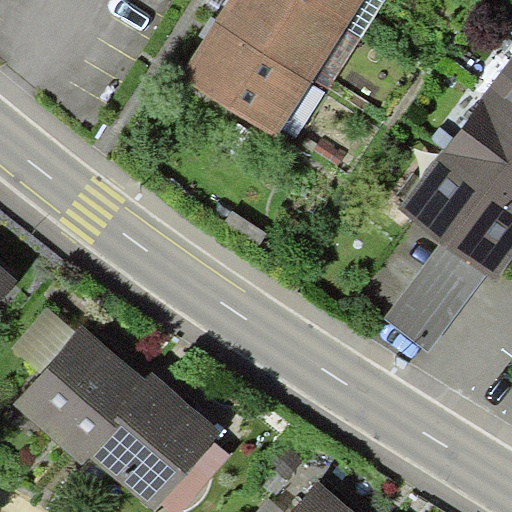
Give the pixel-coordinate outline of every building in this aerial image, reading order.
[(347,27),(304,0),(227,0),(214,22),(311,82),(347,27)] [(363,0),(304,0),(347,27),(363,0)] [(311,82),(214,22),(179,77),(275,138),(311,82)] [(485,276),(495,282),(511,259),(511,56),(400,210),(440,243),(485,276)] [(429,351),(485,276),(440,243),(384,319),(429,351)] [(0,265),(0,303),(19,282),(0,265)] [(42,371),(76,332),(48,307),(14,346),(42,371)] [(146,380),(83,324),(76,332),(42,371),(13,403),(84,466),(93,455),(120,425),(113,418),(146,380)] [(153,372),(146,380),(113,418),(120,425),(93,455),(154,510),(163,501),(214,442),(223,433),(153,372)] [(181,511),(230,455),(214,442),(163,501),(175,511),(181,511)] [(357,511),(317,478),(289,511),(357,511)] [(284,511),(269,499),(257,511),(284,511)]
